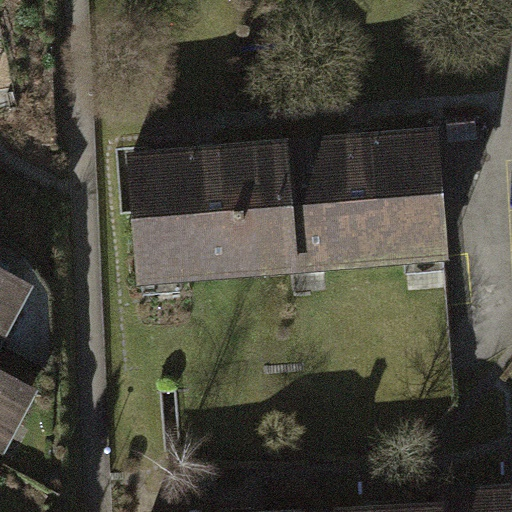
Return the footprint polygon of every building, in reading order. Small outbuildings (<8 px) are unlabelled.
[(433,138),(280,150),(291,284),(443,272),(433,138)] [(280,150),(122,162),(133,296),(291,284),(280,150)] [(0,334),(20,296),(0,285),(0,334)] [(0,366),(0,454),(2,456),(38,386),(0,366)] [(511,511),(511,493),(435,499),(436,509),(435,511),(511,511)]
